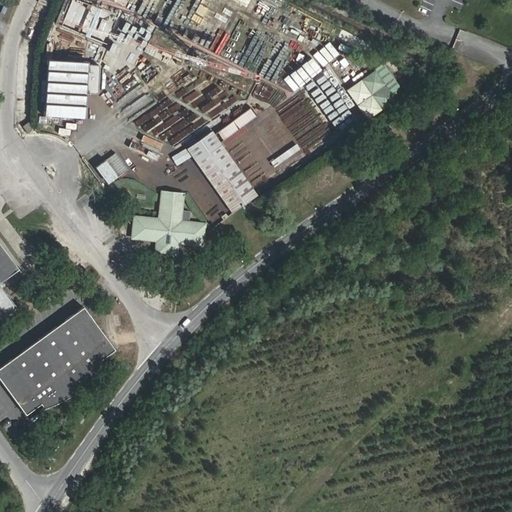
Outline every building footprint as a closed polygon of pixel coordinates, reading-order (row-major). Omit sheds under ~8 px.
[(164,69),(175,74),(179,64),(168,59),(164,69)] [(330,64),(345,87),(362,76),(355,64),(342,72),(335,61),(330,64)] [(88,64),(47,62),(44,118),(85,120),(86,95),(98,95),(100,66),(88,66),(88,64)] [(374,74),(348,92),(367,118),(392,100),(374,74)] [(248,132),(243,124),(256,117),(251,109),(214,131),(223,147),(248,132)] [(35,121),(28,111),(18,117),(25,128),(35,121)] [(38,116),(37,129),(52,130),(52,119),(43,119),(43,116),(38,116)] [(257,197),(212,134),(187,151),(232,214),(257,197)] [(114,152),(93,168),(106,185),(128,169),(114,152)] [(180,197),(160,195),(157,222),(132,219),(130,240),(156,243),(155,252),(174,254),(175,244),(200,247),(202,227),(177,224),(180,197)] [(30,337),(65,392),(67,390),(68,389),(69,388),(70,387),(73,386),(75,384),(76,383),(78,381),(79,380),(81,379),(82,377),(84,376),(85,375),(86,373),(87,373),(88,371),(89,370),(90,369),(91,367),(93,365),(95,363),(96,361),(98,358),(99,356),(100,355),(101,353),(102,350),(107,347),(77,304),(30,337)] [(65,392),(30,337),(0,358),(0,385),(17,410),(23,406),(26,406),(30,405),(33,405),(37,404),(41,403),(44,401),(48,400),(51,399),(54,397),(57,396),(59,395),(61,394),(62,393),(63,393),(65,392)]
